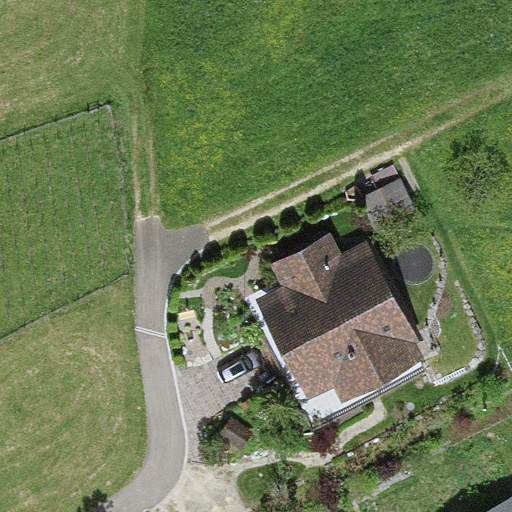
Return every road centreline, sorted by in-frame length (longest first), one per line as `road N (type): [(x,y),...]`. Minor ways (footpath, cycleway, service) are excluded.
road 1 (track): [(155,251),(511,81)]
road 2 (residential): [(142,511),(173,466),(155,251)]
